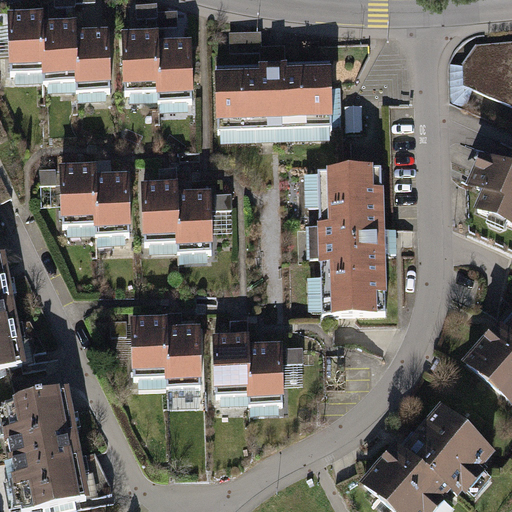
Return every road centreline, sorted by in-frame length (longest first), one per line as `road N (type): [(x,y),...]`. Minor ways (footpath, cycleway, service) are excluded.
road 1 (residential): [(22,225),(136,492),(171,511),(219,509),(315,457),(396,384),(431,307),(428,11)]
road 2 (tertiary): [(428,11),(251,0)]
